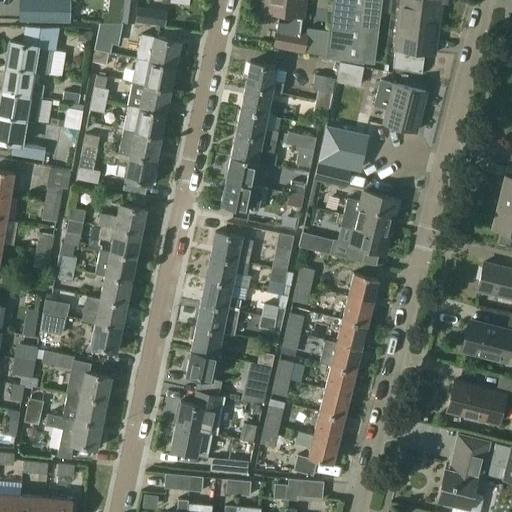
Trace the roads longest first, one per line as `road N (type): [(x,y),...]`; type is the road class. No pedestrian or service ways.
road 1 (residential): [(357,511),(492,0)]
road 2 (residential): [(214,0),(115,511)]
